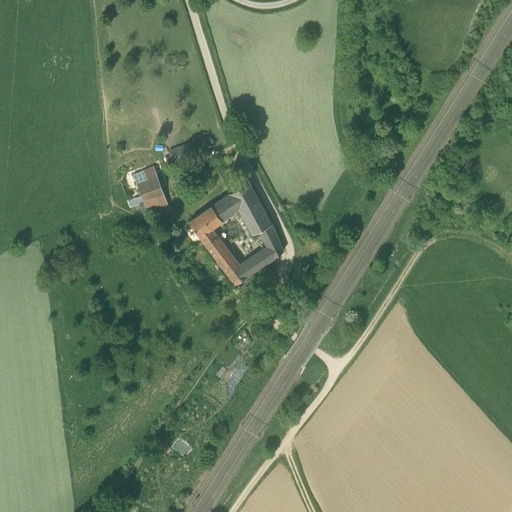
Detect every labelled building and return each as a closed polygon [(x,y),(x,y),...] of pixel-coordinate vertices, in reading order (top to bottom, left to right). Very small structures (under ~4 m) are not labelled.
[(173,164),(192,156),(187,144),(169,151),(173,164)] [(149,214),(168,207),(153,165),(142,170),(142,171),(133,175),(141,195),(144,202),(149,214)] [(271,223),(248,180),(189,222),(206,244),(218,235),(213,228),(238,209),(252,233),(257,231),(271,223)] [(131,207),(144,202),(141,195),(127,201),(130,207),(131,207)] [(269,260),(282,251),(271,223),(257,231),(265,245),(240,263),(218,235),(206,244),(228,274),(235,284),(269,260)]
